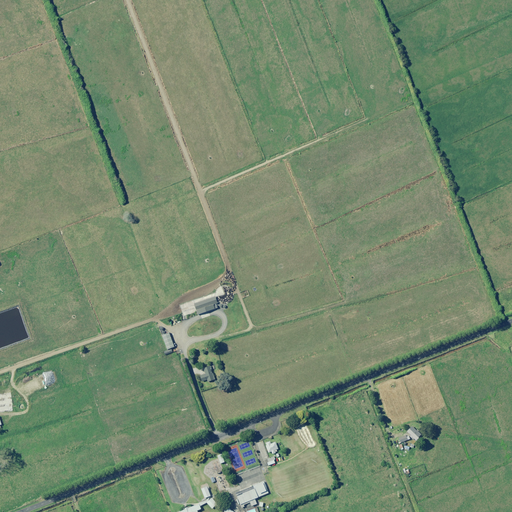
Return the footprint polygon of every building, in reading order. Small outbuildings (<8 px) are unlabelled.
[(217,303),(215,297),(194,304),(198,315),(215,309),(213,305),(217,303)] [(175,347),(169,333),(165,334),(162,335),(168,350),(175,347)] [(212,371),(211,366),(204,368),(205,374),(200,376),(202,381),(207,380),(208,382),(215,380),(212,371)] [(419,437),(422,434),(417,430),(416,430),(412,426),(407,431),(411,435),(410,437),(414,440),(414,439),(417,441),(419,438),(419,437)] [(271,444),(269,441),(265,444),(268,453),(271,452),(273,454),(275,452),(275,450),(279,449),(275,443),(271,444)] [(252,485),(253,489),(235,495),(241,508),(245,508),(244,504),(250,502),(251,506),(256,504),(255,499),(269,493),(264,481),(252,485)] [(207,486),(202,488),(205,498),(210,496),(207,486)]
